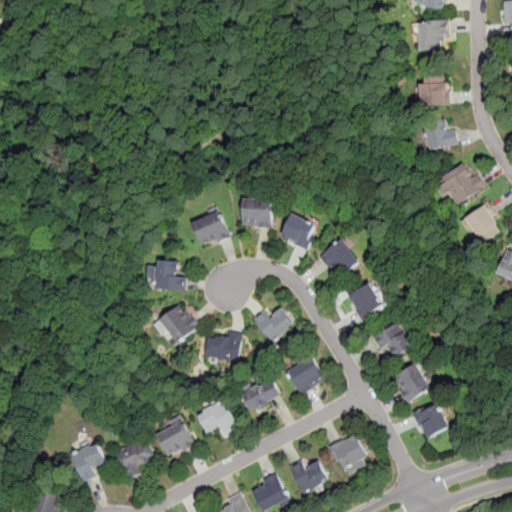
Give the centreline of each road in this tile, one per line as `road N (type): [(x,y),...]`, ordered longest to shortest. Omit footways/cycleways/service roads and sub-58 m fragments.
road 1 (residential): [(417,485),(291,276),(274,268),(246,271),(222,293)]
road 2 (residential): [(366,392),(143,511)]
road 3 (residential): [(511,167),(483,112),(480,0)]
road 4 (tertiary): [(511,457),(417,485),(362,511)]
